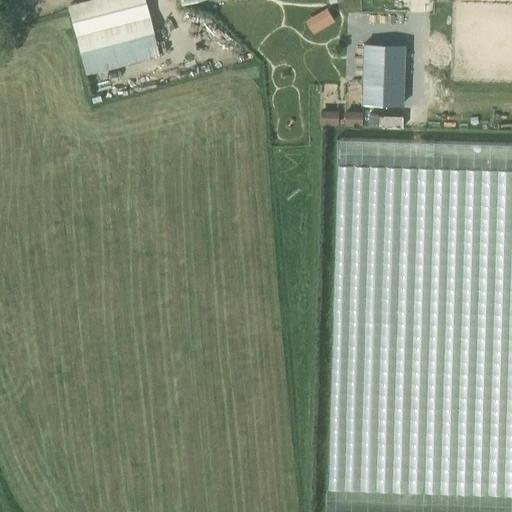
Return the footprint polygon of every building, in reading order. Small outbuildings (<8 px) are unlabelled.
[(145,0),(80,0),(67,3),(85,74),(158,54),(145,0)] [(313,30),(335,20),(329,6),(306,17),(313,30)] [(364,43),(362,103),(403,104),(404,45),(364,43)] [(322,108),(322,121),(338,122),(339,109),(322,108)] [(347,112),(346,123),(363,124),(363,113),(347,112)] [(354,161),(338,161),(337,222),(348,222),(339,211),(360,212),(360,199),(369,200),(370,192),(376,186),(390,187),(390,176),(404,176),(404,165),(395,165),(395,174),(384,163),(362,162),(363,152),(374,152),(387,141),(393,147),(402,139),(353,138),(342,147),(354,161)] [(511,142),(404,138),(403,159),(412,159),(411,177),(511,181),(511,142)] [(332,379),(329,486),(421,488),(428,482),(439,493),(439,481),(458,482),(461,478),(462,469),(452,469),(452,474),(434,474),(445,463),(426,462),(418,454),(428,454),(425,451),(405,451),(406,436),(401,436),(386,421),(382,421),(382,412),(364,411),(365,398),(347,397),(356,389),(341,389),(332,379)]
